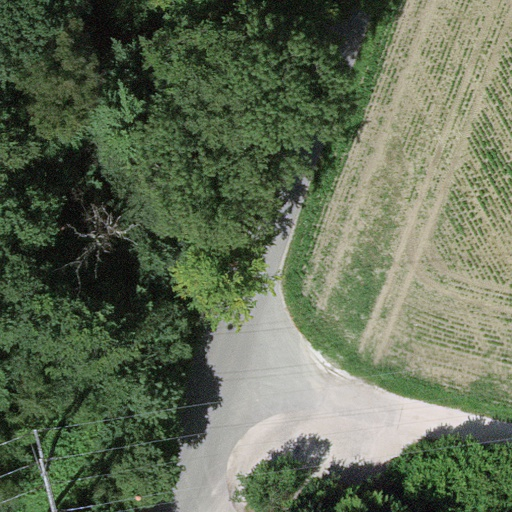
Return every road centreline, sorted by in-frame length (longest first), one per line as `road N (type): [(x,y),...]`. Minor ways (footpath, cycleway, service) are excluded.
road 1 (unclassified): [(352,0),(162,511)]
road 2 (track): [(321,511),(214,375),(511,431)]
